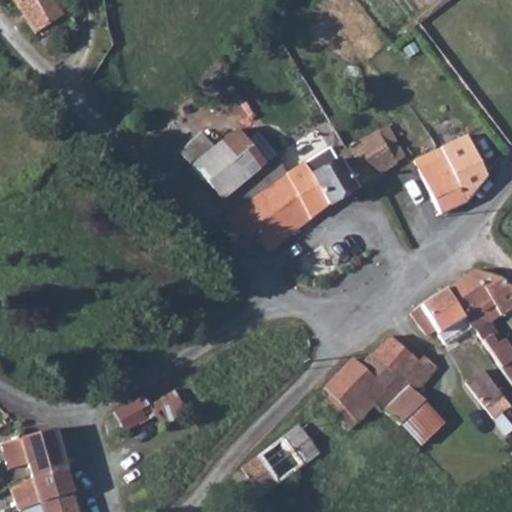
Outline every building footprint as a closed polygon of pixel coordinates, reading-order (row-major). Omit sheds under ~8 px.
[(12,0),(34,35),(43,30),(54,47),(79,31),(59,0),(12,0)] [(378,123),(348,138),(366,174),(395,157),(378,123)] [(348,138),(327,148),(329,152),(345,187),(366,174),(348,138)] [(429,221),(454,207),(475,181),(454,138),(403,165),(429,221)] [(189,146),(165,171),(179,186),(203,159),(189,146)] [(345,187),(329,152),(284,188),(272,176),(249,195),(240,185),(209,211),(225,230),(232,224),(257,251),(345,187)] [(511,292),(506,282),(473,271),(438,293),(468,334),(486,322),(511,309),(511,292)] [(468,334),(438,293),(406,318),(427,342),(438,334),(448,346),(468,334)] [(486,322),(468,334),(483,353),(500,340),(486,322)] [(401,428),(426,401),(418,393),(440,369),(423,354),(418,359),(389,332),(360,364),(353,358),(325,389),(359,420),(374,403),(401,428)] [(500,340),(483,353),(497,371),(500,368),(511,359),(511,349),(503,338),(500,340)] [(477,357),(455,375),(471,394),(491,377),(477,357)] [(511,359),(500,368),(511,385),(511,359)] [(510,407),(491,377),(471,394),(493,419),(510,407)] [(142,393),(112,410),(125,434),(183,402),(175,388),(148,403),(142,393)] [(447,422),(426,401),(401,428),(422,448),(447,422)] [(92,420),(98,441),(112,432),(105,412),(92,420)] [(322,453),(298,422),(240,467),(264,498),(322,453)] [(9,469),(28,463),(33,479),(8,487),(15,511),(23,511),(41,505),(77,492),(57,427),(1,443),(9,469)] [(81,511),(77,492),(41,505),(23,511),(81,511)]
